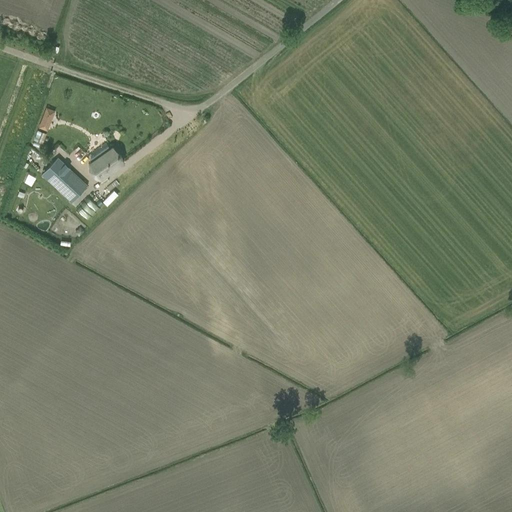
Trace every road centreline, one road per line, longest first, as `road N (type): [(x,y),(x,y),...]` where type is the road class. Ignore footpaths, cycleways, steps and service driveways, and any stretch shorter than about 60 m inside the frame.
road 1 (unclassified): [(193,113),(0,50)]
road 2 (unclassified): [(193,113),(337,0)]
